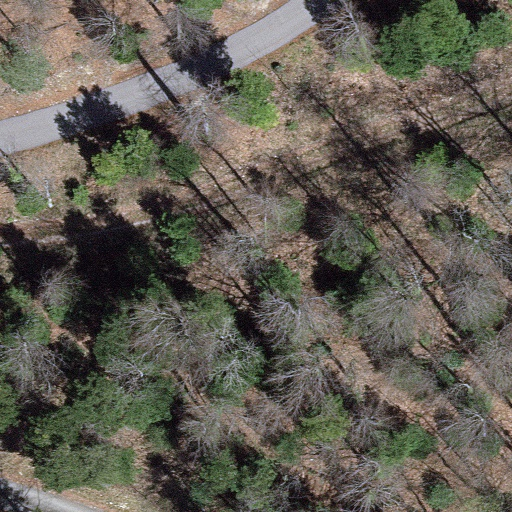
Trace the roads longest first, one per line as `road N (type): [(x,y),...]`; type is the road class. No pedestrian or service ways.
road 1 (track): [(0,236),(90,231),(299,169),(511,92)]
road 2 (unclassified): [(0,136),(197,69),(316,0)]
